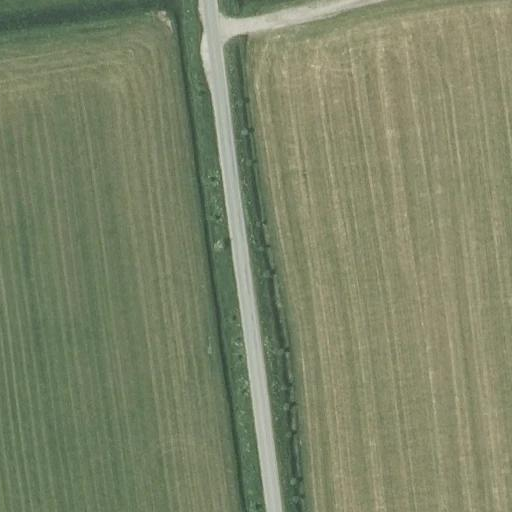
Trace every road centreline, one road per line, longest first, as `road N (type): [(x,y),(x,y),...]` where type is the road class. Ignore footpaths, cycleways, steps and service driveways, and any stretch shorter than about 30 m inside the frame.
road 1 (unclassified): [(273,511),(208,0)]
road 2 (track): [(211,26),(261,24),(347,0)]
